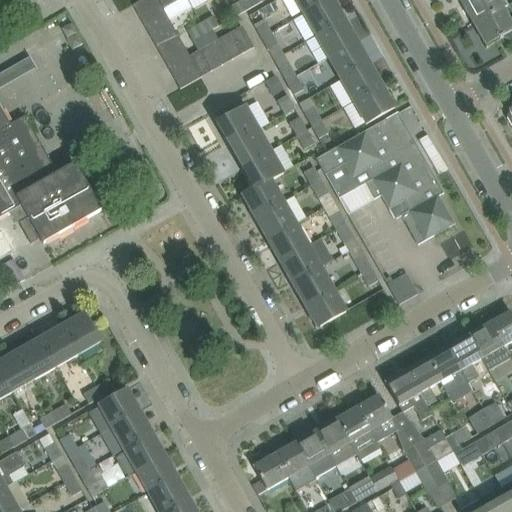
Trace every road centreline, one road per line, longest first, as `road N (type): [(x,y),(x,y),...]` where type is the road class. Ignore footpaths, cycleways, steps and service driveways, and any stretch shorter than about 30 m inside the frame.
road 1 (residential): [(301,384),(80,0)]
road 2 (residential): [(203,438),(115,300),(96,287),(79,282),(0,324)]
road 3 (residential): [(301,384),(511,262)]
road 4 (residential): [(511,219),(450,107)]
road 5 (residential): [(450,107),(389,0)]
